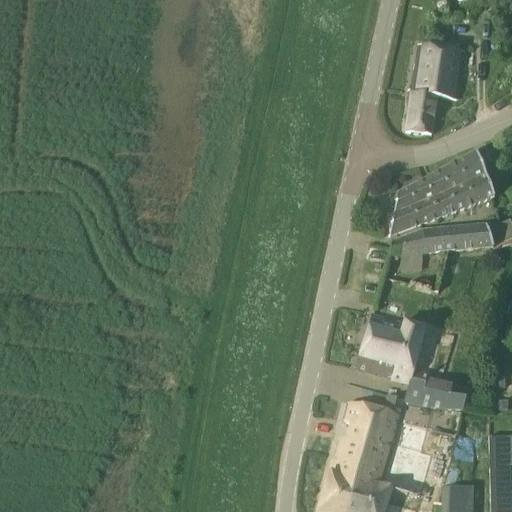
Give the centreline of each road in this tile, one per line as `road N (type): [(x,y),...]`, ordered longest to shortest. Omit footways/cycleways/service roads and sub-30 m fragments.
road 1 (unclassified): [(284,511),(359,150)]
road 2 (unclassified): [(359,150),(417,157),(511,117)]
road 3 (unclassified): [(359,150),(392,0)]
